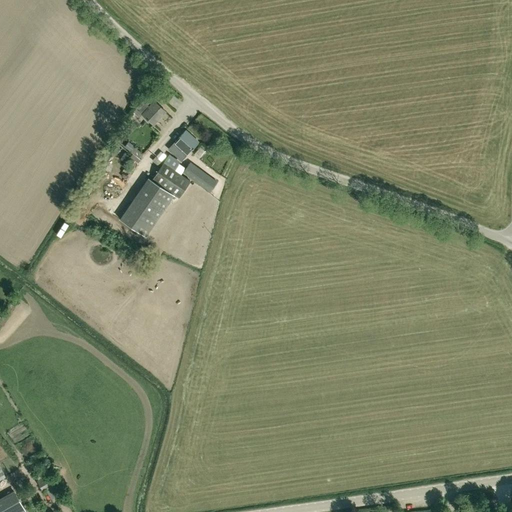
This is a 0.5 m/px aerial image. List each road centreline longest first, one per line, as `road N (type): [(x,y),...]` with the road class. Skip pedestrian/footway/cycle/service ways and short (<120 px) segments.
road 1 (unclassified): [(511,237),(259,148),(87,0)]
road 2 (tertiary): [(274,511),(511,478)]
